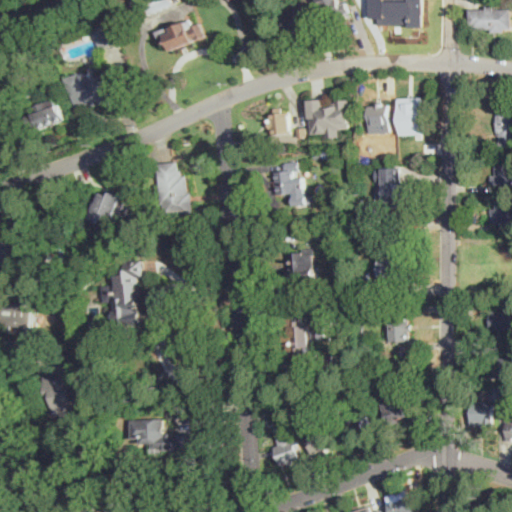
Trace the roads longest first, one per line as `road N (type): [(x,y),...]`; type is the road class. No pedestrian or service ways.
road 1 (residential): [(446,511),(451,0)]
road 2 (residential): [(253,511),(221,100)]
road 3 (residential): [(511,68),(368,63),(307,72),(221,100)]
road 4 (residential): [(511,473),(430,451),(263,511)]
road 5 (residential): [(221,100),(0,188)]
